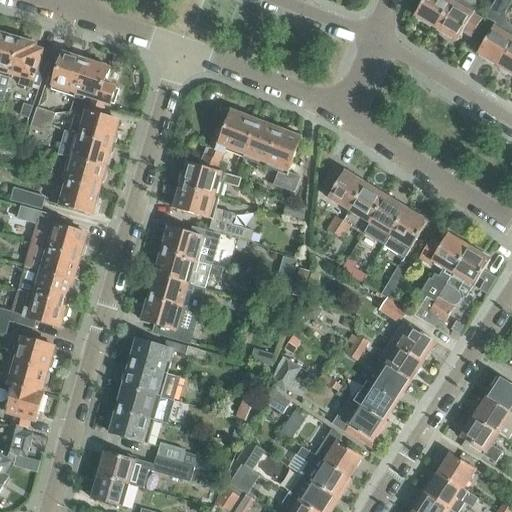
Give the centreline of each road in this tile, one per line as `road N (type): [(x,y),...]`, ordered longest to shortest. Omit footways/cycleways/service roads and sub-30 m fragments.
road 1 (residential): [(49,511),(179,47)]
road 2 (residential): [(365,511),(511,285)]
road 3 (residential): [(511,229),(345,114)]
road 4 (residential): [(345,114),(179,47)]
road 5 (residential): [(511,116),(372,39)]
